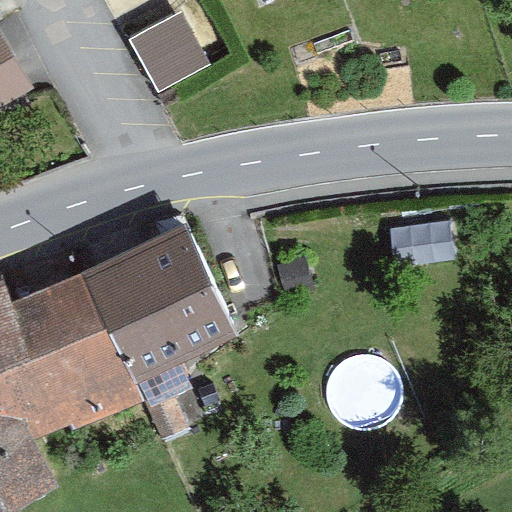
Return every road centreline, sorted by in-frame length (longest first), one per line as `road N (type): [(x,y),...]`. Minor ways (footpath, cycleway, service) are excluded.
road 1 (secondary): [(133,187),(373,144),(511,135)]
road 2 (residential): [(35,0),(133,187)]
road 3 (secondary): [(0,233),(133,187)]
